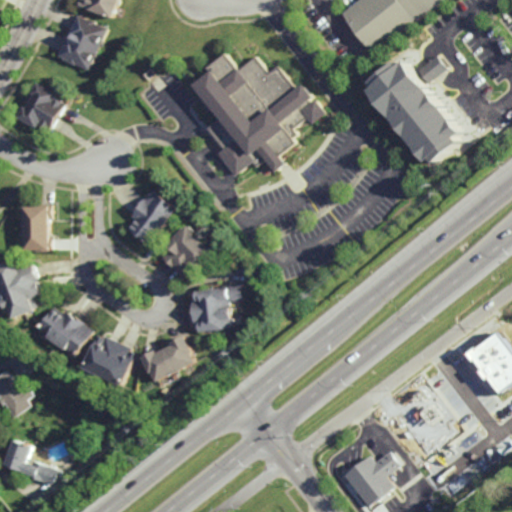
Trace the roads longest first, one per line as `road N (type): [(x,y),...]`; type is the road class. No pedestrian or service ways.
road 1 (trunk): [(511,186),(107,511)]
road 2 (trunk): [(170,511),(511,240)]
road 3 (residential): [(84,171),(86,278),(153,318),(162,297),(98,231),(95,167)]
road 4 (residential): [(225,511),(511,290)]
road 5 (tertiary): [(327,511),(245,402)]
